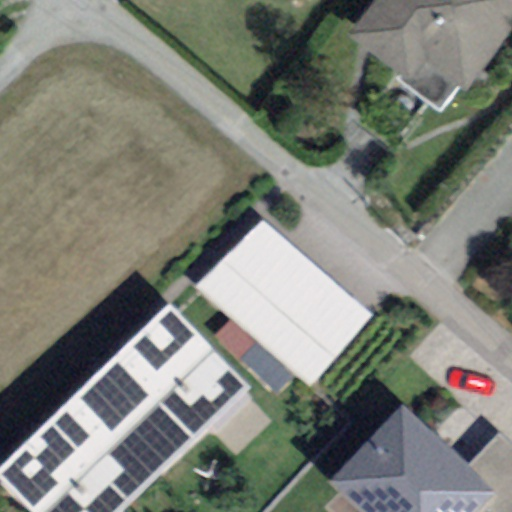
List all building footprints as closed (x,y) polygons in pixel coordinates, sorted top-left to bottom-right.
[(511,0),(377,0),(352,34),(407,75),(423,54),(464,85),(511,21),(511,0)] [(372,319),(260,218),(196,289),(233,320),(217,337),(276,394),(293,377),(308,390),(372,319)] [(125,511),(252,392),(168,305),(0,464),(0,481),(29,511),(125,511)] [(467,470),(402,406),(328,483),(358,511),(480,511),(485,508),(496,496),(467,470)] [(511,511),(511,448),(498,436),(467,470),(496,496),(485,508),(489,511),(511,511)]
